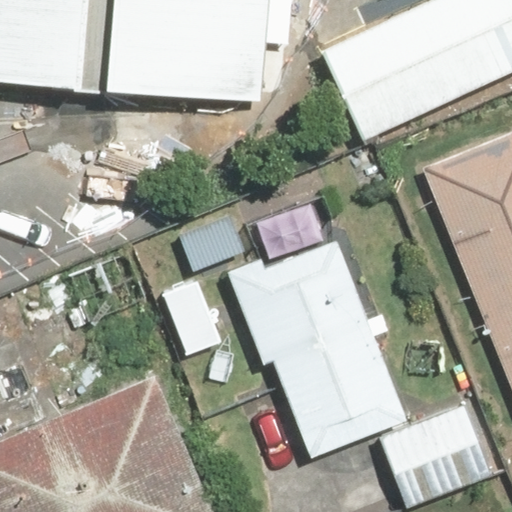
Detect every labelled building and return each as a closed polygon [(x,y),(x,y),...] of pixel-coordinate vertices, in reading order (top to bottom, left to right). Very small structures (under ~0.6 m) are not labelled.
[(0,0),(0,55),(254,74),(259,0),(0,0)] [(511,0),(334,0),(301,15),(354,133),(511,63),(511,0)] [(511,124),(413,164),(511,410),(511,124)] [(397,423),(328,243),(219,284),(251,369),(263,364),(300,460),(397,423)] [(205,511),(148,376),(0,436),(0,511),(205,511)] [(456,404),(369,437),(397,511),(485,478),(456,404)]
